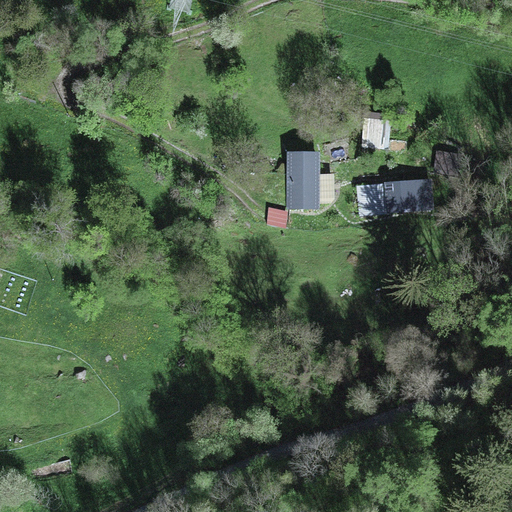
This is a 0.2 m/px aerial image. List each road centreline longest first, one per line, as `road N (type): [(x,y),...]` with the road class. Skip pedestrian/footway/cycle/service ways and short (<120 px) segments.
road 1 (track): [(264,218),(165,146),(81,101),(67,79),(240,0)]
road 2 (track): [(208,511),(511,390)]
